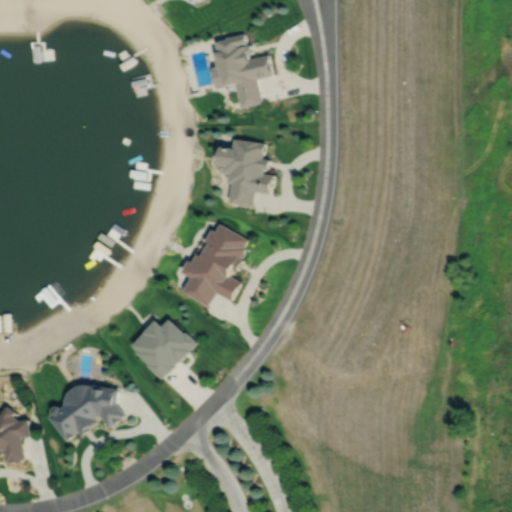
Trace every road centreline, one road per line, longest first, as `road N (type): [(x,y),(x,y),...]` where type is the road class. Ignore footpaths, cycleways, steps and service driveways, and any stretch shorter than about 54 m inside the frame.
road 1 (residential): [(328,0),(327,168),(311,252),(271,333),(185,427)]
road 2 (residential): [(185,427),(133,470),(84,496),(0,511)]
road 3 (residential): [(285,511),(262,460),(214,399)]
